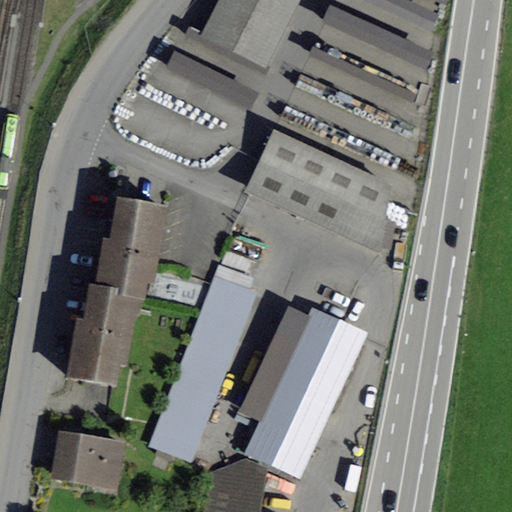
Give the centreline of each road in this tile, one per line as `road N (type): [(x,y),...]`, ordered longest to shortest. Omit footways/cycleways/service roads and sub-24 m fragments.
road 1 (unclassified): [(171,0),(102,89),(69,158),(6,511)]
road 2 (secondary): [(472,0),(398,497)]
